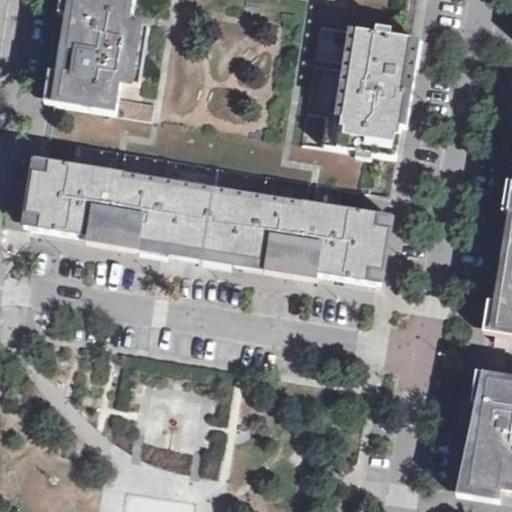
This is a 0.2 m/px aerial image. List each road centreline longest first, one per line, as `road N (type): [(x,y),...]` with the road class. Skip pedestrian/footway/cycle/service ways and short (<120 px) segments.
road 1 (residential): [(427,363),(0,298)]
road 2 (residential): [(427,363),(478,0)]
road 3 (residential): [(0,154),(26,0)]
road 4 (residential): [(404,511),(427,363)]
